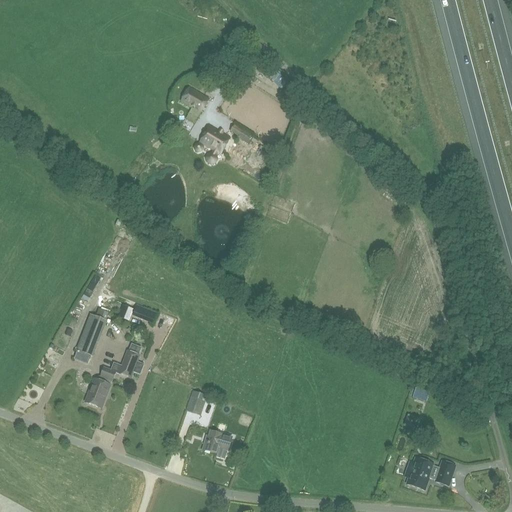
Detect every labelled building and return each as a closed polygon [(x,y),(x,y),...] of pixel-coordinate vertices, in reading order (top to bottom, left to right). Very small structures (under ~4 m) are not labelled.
[(267,79),(276,68),(259,54),(250,64),(267,79)] [(280,96),(285,99),(292,90),(286,86),(280,96)] [(209,99),(189,87),(181,102),(201,114),(209,99)] [(229,132),(238,137),(238,138),(247,144),(252,136),(242,130),(242,131),(234,125),(229,132)] [(200,143),(213,150),(211,152),(207,154),(205,158),(206,163),(210,166),(215,164),(218,160),(217,156),(218,153),(220,154),(229,139),(209,127),(200,143)] [(84,270),(91,274),(99,260),(93,256),(84,270)] [(69,271),(64,282),(78,290),(84,279),(69,271)] [(63,303),(71,293),(56,280),(48,290),(63,303)] [(67,314),(75,301),(68,297),(62,306),(51,299),(40,316),(51,323),(60,310),(67,314)] [(127,300),(122,310),(132,316),(138,306),(127,300)] [(93,358),(107,322),(105,321),(108,313),(99,310),(96,318),(90,315),(76,351),(93,358)] [(71,311),(67,318),(77,323),(81,316),(71,311)] [(129,352),(138,356),(141,349),(132,345),(129,352)] [(122,367),(119,374),(131,378),(139,356),(138,356),(129,352),(128,352),(122,367)] [(111,371),(115,373),(119,374),(122,367),(114,364),(111,371)] [(85,403),(101,409),(110,386),(112,381),(115,373),(111,371),(104,368),(101,377),(102,377),(100,382),(94,380),(85,403)] [(412,398),(426,403),(430,393),(416,389),(412,398)] [(192,392),(186,411),(201,416),(205,403),(204,402),(206,397),(192,392)] [(419,419),(408,415),(407,415),(407,416),(404,426),(403,426),(404,427),(415,431),(419,419)] [(202,450),(217,455),(219,449),(228,451),(232,438),(210,432),(208,437),(206,437),(202,450)] [(407,485),(424,491),(428,478),(436,481),(435,483),(448,487),(455,467),(442,463),(440,470),(432,467),(433,465),(416,459),(414,464),(409,463),(404,478),(409,479),(407,485)]
